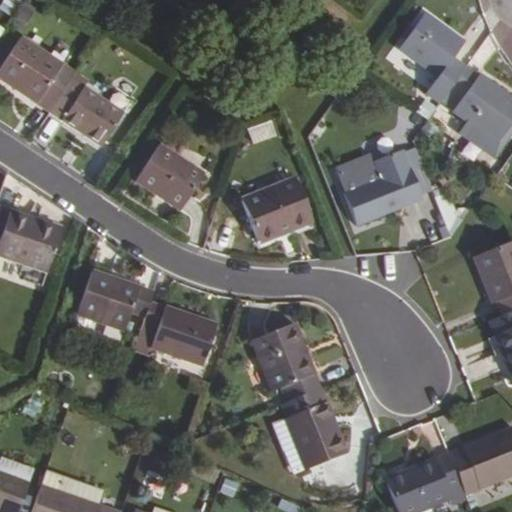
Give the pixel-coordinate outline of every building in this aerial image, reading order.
[(439,104),(440,102),(465,68),(452,59),(464,43),(423,13),(397,49),(437,79),(426,94),(439,104)] [(20,37),(0,67),(0,79),(49,111),(74,73),(20,37)] [(511,123),(511,100),(465,67),(465,68),(440,102),(466,121),(459,133),(490,154),(511,123)] [(86,80),(74,73),(49,111),(101,146),(122,114),(81,88),(86,80)] [(410,107),(400,117),(415,131),(425,121),(410,107)] [(247,128),(251,143),(274,138),(271,123),(247,128)] [(511,123),(490,154),(496,158),(511,135),(511,123)] [(204,175),(159,144),(134,181),(180,212),(204,175)] [(414,150),(402,154),(419,195),(431,191),(414,150)] [(379,180),(343,193),(355,227),(421,200),(419,195),(402,154),(401,152),(373,162),(379,180)] [(370,157),(334,172),(343,193),(379,180),(373,162),(370,157)] [(295,178),(240,200),(257,244),(312,222),(295,178)] [(434,191),(446,229),(458,226),(446,188),(434,191)] [(61,229),(0,208),(0,257),(46,273),(61,229)] [(511,241),(472,258),(480,277),(482,277),(493,304),(495,303),(500,316),(511,311),(511,241)] [(153,293),(91,271),(76,315),(124,331),(126,325),(140,330),(149,302),(153,293)] [(216,325),(149,302),(140,330),(133,350),(147,355),(149,349),(201,367),(216,325)] [(511,311),(500,316),(488,321),(511,382),(511,311)] [(294,324),(251,341),(271,393),(280,389),(285,403),(316,390),(300,349),(303,348),(294,324)] [(85,380),(83,397),(101,399),(103,382),(85,380)] [(285,403),(280,404),(286,419),(273,424),(294,475),(345,455),(319,388),(316,390),(285,403)] [(511,428),(511,427),(447,454),(463,494),(464,496),(511,476),(511,428)] [(217,470),(182,454),(176,465),(212,481),(217,470)] [(431,511),(430,507),(463,494),(447,454),(384,478),(397,511),(431,511)] [(0,460),(0,473),(27,483),(31,472),(0,460)] [(43,472),(39,484),(98,504),(102,491),(43,472)] [(0,511),(18,511),(28,484),(27,483),(0,473),(0,511)] [(119,511),(39,484),(30,511),(119,511)]
